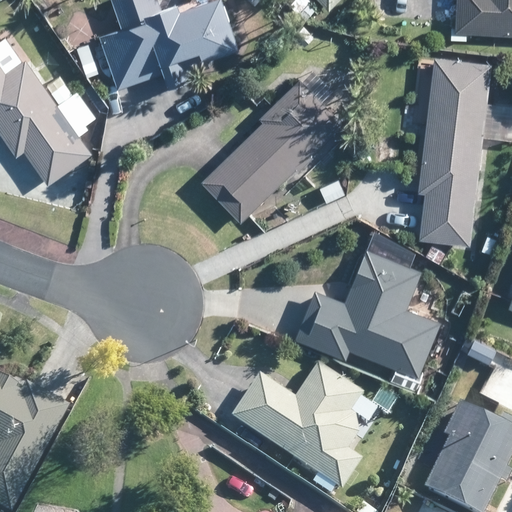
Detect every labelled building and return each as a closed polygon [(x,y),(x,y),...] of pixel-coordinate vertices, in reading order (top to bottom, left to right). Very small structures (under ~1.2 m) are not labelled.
[(235,46),(219,0),(205,0),(179,9),(176,2),(160,8),(157,0),(112,0),(113,1),(118,15),(122,27),(115,30),(100,35),(118,87),(163,71),(168,87),(199,75),(208,73),(202,58),(235,46)] [(305,19),(314,9),(304,0),(294,0),(289,5),(305,19)] [(317,0),(321,3),(328,10),(338,0),(317,0)] [(511,0),(455,0),(455,19),(454,32),(494,34),(500,34),(511,34),(511,0)] [(295,34),(304,45),(312,37),(303,26),(295,34)] [(86,76),(97,73),(88,45),(77,48),(86,76)] [(491,63),(440,58),(434,57),(425,134),(422,164),(419,193),(424,193),(420,231),(419,239),(432,241),(470,245),(475,201),(486,101),(490,69),(491,63)] [(5,73),(0,65),(0,132),(16,156),(23,151),(47,184),(92,153),(26,58),(5,73)] [(295,167),(298,170),(311,157),(309,154),(342,121),(299,78),(266,111),(259,118),(261,119),(262,122),(239,145),(235,149),(230,154),(202,182),(241,221),(249,214),(273,190),(295,167)] [(90,124),(96,119),(82,101),(71,109),(80,121),(84,117),(90,124)] [(327,201),(345,194),(338,179),(320,186),(327,201)] [(439,263),(446,252),(432,244),(426,255),(432,259),(439,263)] [(420,270),(369,249),(366,249),(351,286),(345,302),(314,290),(295,339),(345,358),(349,350),(395,368),(418,377),(419,372),(426,355),(439,321),(421,314),(411,310),(405,308),(420,270)] [(338,380),(320,368),(317,365),(303,388),(297,396),(295,400),(264,379),(259,376),(231,419),(265,441),(340,491),(360,461),(350,453),(346,451),(358,433),(354,416),(350,413),(360,398),(362,395),(338,380)] [(0,509),(5,511),(9,511),(65,407),(23,384),(18,393),(10,389),(12,386),(0,379),(0,509)] [(423,489),(468,511),(483,511),(499,481),(506,484),(511,473),(505,469),(511,455),(511,429),(511,430),(511,427),(511,421),(503,417),(499,424),(459,404),(443,436),(448,439),(423,489)]
